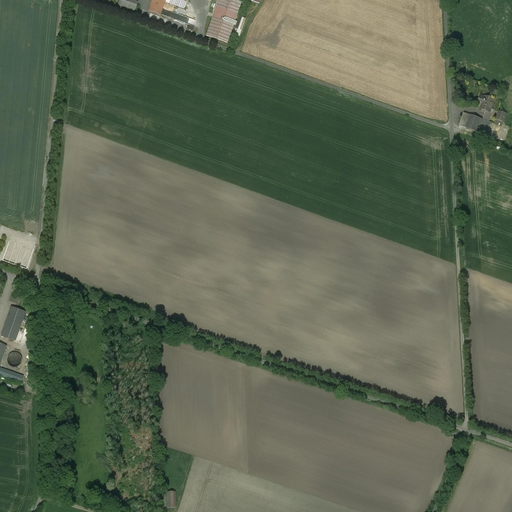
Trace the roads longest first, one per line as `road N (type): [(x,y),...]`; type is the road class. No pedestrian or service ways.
road 1 (unclassified): [(35,284),(465,429)]
road 2 (unclassified): [(87,0),(451,130)]
road 3 (unclassified): [(451,130),(465,429)]
road 4 (unclassified): [(35,284),(62,0)]
road 5 (unclassified): [(35,284),(41,456),(33,511)]
road 6 (unclassified): [(444,0),(451,130)]
